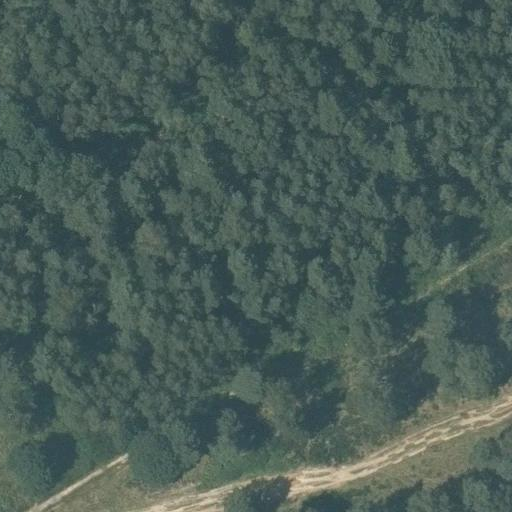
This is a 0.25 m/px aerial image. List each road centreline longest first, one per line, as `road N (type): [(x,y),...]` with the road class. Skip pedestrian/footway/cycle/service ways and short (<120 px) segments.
road 1 (track): [(44,511),(511,235)]
road 2 (track): [(195,511),(330,488),(511,401)]
